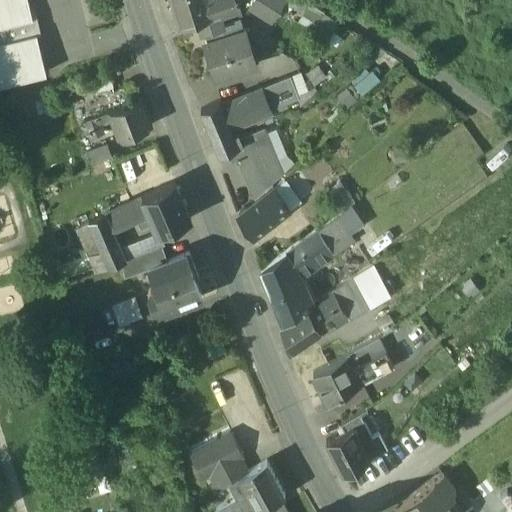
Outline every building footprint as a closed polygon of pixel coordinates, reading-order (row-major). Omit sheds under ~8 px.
[(27,0),(0,0),(0,82),(45,72),(36,34),(40,33),(36,15),(31,16),(27,0)] [(171,0),(179,24),(218,11),(236,5),(236,4),(234,0),(171,0)] [(251,0),(250,3),(251,7),(271,19),(282,0),(251,0)] [(236,5),(218,11),(222,23),(240,17),(242,16),(237,4),(236,4),(236,5)] [(310,11),(305,8),(299,19),(304,22),(310,11)] [(218,11),(197,18),(201,29),(204,29),(222,23),(218,11)] [(321,17),(310,11),(304,22),(314,28),(321,17)] [(314,28),(312,32),(325,40),(337,20),(323,12),(321,17),(314,28)] [(222,23),(204,29),(207,40),(243,28),(240,17),(222,23)] [(207,40),(204,41),(215,76),(249,66),(242,43),(248,42),(244,28),(243,28),(207,40)] [(391,54),(375,44),(369,52),(386,63),(391,54)] [(361,90),(379,76),(367,61),(349,75),(361,90)] [(324,74),(317,66),(307,73),(314,82),(324,74)] [(289,75),(276,80),(285,102),(297,96),(289,75)] [(276,80),(261,86),(270,108),(284,102),(285,102),(276,80)] [(261,86),(219,103),(230,128),(271,112),(270,108),(261,86)] [(345,88),(336,95),(345,107),(355,99),(345,88)] [(140,98),(85,119),(91,137),(103,132),(100,124),(111,120),(118,139),(151,126),(140,98)] [(218,101),(200,109),(219,153),(231,149),(242,144),(239,137),(237,132),(232,134),(230,128),(219,103),(218,101)] [(277,158),(263,127),(252,132),(258,135),(259,135),(270,161),(277,158)] [(258,135),(252,132),(239,137),(242,144),(231,149),(235,159),(237,158),(238,159),(239,159),(246,173),(271,163),(270,161),(259,135),(258,135)] [(106,143),(86,151),(90,162),(111,155),(106,143)] [(271,163),(246,173),(255,196),(282,172),(277,158),(270,161),(271,163)] [(300,201),(284,179),(274,187),(290,209),(300,201)] [(339,180),(324,190),(340,211),(354,200),(339,180)] [(175,182),(142,196),(149,213),(153,223),(158,233),(191,218),(175,182)] [(274,187),(237,215),(252,237),(290,209),(274,187)] [(97,240),(85,246),(94,270),(120,260),(124,259),(112,229),(137,218),(149,213),(142,196),(88,220),(97,240)] [(149,213),(137,218),(141,228),(153,223),(149,213)] [(338,214),(317,228),(333,251),(353,237),(338,214)] [(317,228),(285,250),(301,275),(334,252),(333,251),(317,228)] [(124,259),(120,260),(125,275),(149,266),(149,265),(164,260),(159,246),(124,259)] [(301,275),(285,250),(260,267),(282,321),(301,308),(313,300),(301,275)] [(164,260),(149,265),(149,266),(156,283),(164,306),(165,308),(201,295),(195,278),(198,277),(188,251),(164,260)] [(373,262),(345,281),(353,294),(362,309),(390,293),(383,280),(373,262)] [(394,289),(388,277),(383,280),(389,292),(394,289)] [(353,294),(345,281),(332,289),(349,316),(362,309),(353,294)] [(156,283),(150,285),(147,291),(153,305),(158,308),(164,306),(156,283)] [(332,289),(307,307),(320,328),(328,322),(331,327),(349,316),(332,289)] [(300,310),(283,322),(283,321),(279,324),(288,350),(320,328),(307,307),(300,310)] [(388,312),(376,319),(384,332),(396,325),(388,312)] [(378,335),(346,352),(347,352),(353,364),(385,348),(378,335)] [(385,348),(353,364),(361,381),(393,364),(385,348)] [(346,352),(312,370),(327,399),(361,381),(353,364),(347,352),(346,352)] [(334,398),(340,410),(369,395),(363,383),(334,398)] [(372,434),(358,411),(340,422),(341,424),(344,428),(352,424),(369,456),(387,446),(378,431),(372,434)] [(369,456),(352,424),(344,428),(325,438),(342,471),(369,456)] [(248,468),(241,455),(243,454),(230,429),(188,451),(202,476),(208,473),(222,498),(215,501),(220,511),(247,511),(261,505),(281,495),(284,493),(266,459),(248,468)] [(511,468),(496,481),(511,502),(511,468)] [(443,470),(394,509),(396,511),(456,511),(464,507),(452,492),(453,483),(443,470)] [(493,511),(505,503),(491,485),(469,503),(476,511),(493,511)] [(289,511),(281,495),(261,505),(264,511),(289,511)]
